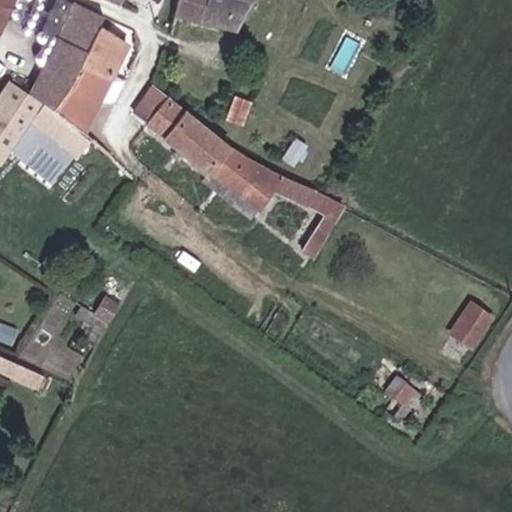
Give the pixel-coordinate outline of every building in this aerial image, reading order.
[(0,0),(0,32),(13,0),(0,0)] [(176,0),(173,15),(237,31),(251,0),(176,0)] [(71,84),(99,25),(103,18),(75,1),(35,82),(33,94),(53,109),(71,84)] [(128,44),(99,25),(71,84),(53,109),(85,135),(100,104),(113,77),(128,44)] [(113,77),(100,104),(115,101),(124,81),(113,77)] [(53,109),(33,94),(14,79),(0,97),(0,162),(33,189),(60,149),(89,171),(96,165),(105,172),(115,160),(85,135),(53,109)] [(213,174),(258,210),(271,189),(326,213),(302,252),(312,260),(343,208),(243,159),(216,138),(151,86),(131,111),(209,177),(213,174)] [(213,174),(209,177),(204,182),(249,219),(258,210),(213,174)] [(492,318),(470,303),(449,333),(471,348),(492,318)] [(74,317),(103,333),(108,322),(80,307),(74,317)] [(0,350),(0,349),(0,367),(40,387),(47,372),(0,350)] [(415,391),(405,383),(384,412),(394,419),(415,391)]
